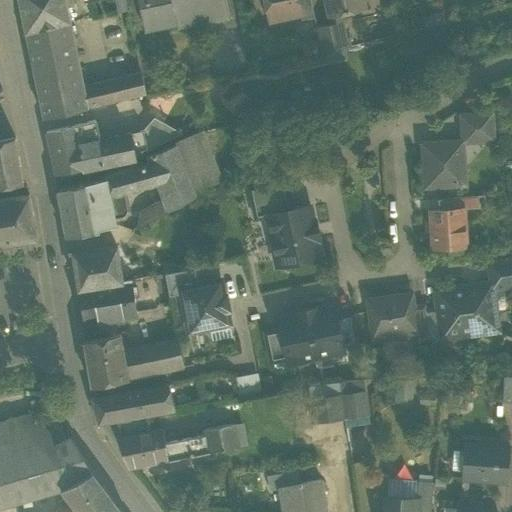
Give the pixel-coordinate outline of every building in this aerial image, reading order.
[(19,0),(26,32),(70,21),(66,4),(73,2),(72,0),(19,0)] [(138,0),(145,31),(177,24),(178,27),(228,16),(224,0),(138,0)] [(264,0),(262,4),(264,12),(269,15),(278,13),(280,19),(300,15),(301,15),(298,0),(264,0)] [(310,0),(298,0),(301,15),(300,15),(301,21),(314,18),(310,0)] [(323,0),(327,17),(367,9),(364,0),(323,0)] [(441,14),(424,19),(426,27),(443,23),(441,14)] [(70,21),(26,32),(36,82),(80,71),(70,21)] [(342,22),(316,27),(322,54),(347,47),(342,22)] [(80,71),(36,82),(43,118),(88,107),(83,87),(80,71)] [(141,73),(83,87),(88,107),(145,93),(141,73)] [(492,113),(461,115),(462,141),(463,143),(494,141),(492,113)] [(95,120),(46,132),(56,174),(87,169),(81,144),(99,140),(95,120)] [(144,134),(137,136),(136,132),(125,135),(129,153),(147,148),(144,134)] [(201,132),(176,142),(178,144),(178,145),(199,196),(220,185),(201,132)] [(99,140),(81,144),(87,169),(130,160),(129,153),(125,135),(99,140)] [(15,138),(0,141),(0,187),(23,184),(15,138)] [(462,141),(423,144),(425,187),(465,185),(463,143),(462,141)] [(176,142),(155,153),(146,157),(157,186),(163,200),(163,202),(168,212),(199,196),(178,145),(178,144),(176,142)] [(149,164),(105,175),(106,179),(111,198),(155,186),(157,186),(149,164)] [(106,179),(57,190),(66,237),(99,232),(98,229),(116,226),(111,198),(106,179)] [(249,188),(254,211),(289,204),(284,181),(249,188)] [(29,195),(0,198),(0,244),(37,240),(29,195)] [(477,196),(462,197),(463,206),(478,205),(477,196)] [(462,197),(444,198),(445,210),(463,209),(463,206),(462,197)] [(163,200),(152,205),(157,218),(168,212),(163,202),(163,200)] [(267,216),(277,266),(296,262),(296,258),(319,253),(316,238),(318,238),(315,224),(313,224),(310,206),(290,210),(289,204),(254,211),(255,219),(267,216)] [(445,210),(430,211),(433,249),(466,246),(463,209),(445,210)] [(212,243),(188,248),(191,261),(215,257),(212,243)] [(122,281),(116,247),(73,254),(78,288),(122,281)] [(511,259),(487,262),(490,284),(491,283),(492,291),(511,288),(511,283),(511,282),(511,259)] [(169,296),(181,294),(180,287),(201,283),(198,268),(165,274),(169,296)] [(122,281),(78,288),(84,325),(137,316),(131,279),(122,281)] [(224,295),(221,279),(201,283),(180,287),(181,294),(189,332),(210,328),(229,324),(230,324),(227,310),(229,309),(226,294),(224,295)] [(464,287),(470,334),(497,331),(492,291),(491,283),(490,284),(464,287)] [(444,338),(470,334),(464,287),(437,291),(444,338)] [(411,294),(368,300),(373,338),(417,332),(413,306),(411,294)] [(425,304),(413,306),(417,332),(418,341),(430,339),(425,304)] [(334,308),(320,311),(319,309),(313,311),(313,309),(306,310),(316,357),(343,351),(343,347),(336,316),(334,308)] [(438,308),(426,310),(431,345),(445,343),(444,338),(442,338),(438,308)] [(300,313),(294,315),(294,317),(280,320),(281,328),(288,359),(289,363),(316,357),(306,310),(300,312),(300,313)] [(354,312),(336,316),(343,347),(358,344),(354,312)] [(229,324),(210,328),(212,341),(232,337),(229,324)] [(281,328),(264,331),(270,363),(288,359),(281,328)] [(121,334),(84,342),(92,387),(129,379),(123,349),(121,334)] [(178,338),(123,349),(129,379),(184,368),(178,338)] [(258,373),(236,377),(240,398),(262,394),(258,373)] [(511,376),(504,376),(503,401),(511,401),(511,376)] [(363,379),(339,381),(341,393),(365,390),(363,379)] [(412,381),(398,381),(397,400),(411,400),(412,381)] [(320,383),(309,384),(312,400),(322,398),(322,396),(320,383)] [(169,385),(94,398),(93,398),(91,398),(98,423),(100,423),(116,420),(146,414),(175,409),(169,385)] [(365,390),(341,393),(344,418),(368,414),(365,390)] [(312,400),(315,422),(344,418),(341,393),(322,396),(322,398),(312,400)] [(34,412),(0,421),(0,446),(50,432),(34,412)] [(146,414),(116,420),(119,437),(150,431),(146,414)] [(235,423),(204,429),(205,435),(208,452),(239,446),(235,423)] [(119,437),(118,437),(118,436),(116,437),(129,468),(168,460),(165,442),(163,428),(150,431),(119,437)] [(50,432),(0,446),(0,468),(11,505),(66,488),(66,487),(74,483),(93,473),(92,471),(70,436),(53,444),(50,432)] [(205,435),(165,442),(168,460),(208,452),(205,435)] [(509,447),(465,443),(462,477),(506,480),(509,447)] [(279,487),(294,484),(291,472),(269,476),(272,488),(279,487)] [(122,511),(93,473),(74,483),(85,498),(74,506),(78,511),(122,511)] [(387,478),(386,496),(416,498),(418,480),(387,478)] [(294,484),(279,487),(283,511),(326,511),(321,479),(294,484)] [(430,511),(433,481),(418,480),(416,498),(418,498),(416,511),(430,511)] [(416,498),(386,496),(385,511),(416,511),(418,498),(416,498)]
